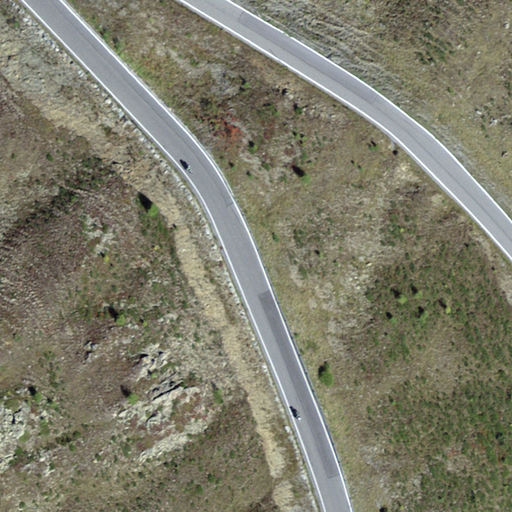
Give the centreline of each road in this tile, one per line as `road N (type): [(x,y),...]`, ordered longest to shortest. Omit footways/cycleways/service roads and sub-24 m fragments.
road 1 (secondary): [(339,511),(216,195),(42,0)]
road 2 (secondary): [(206,0),(407,127),(511,235)]
